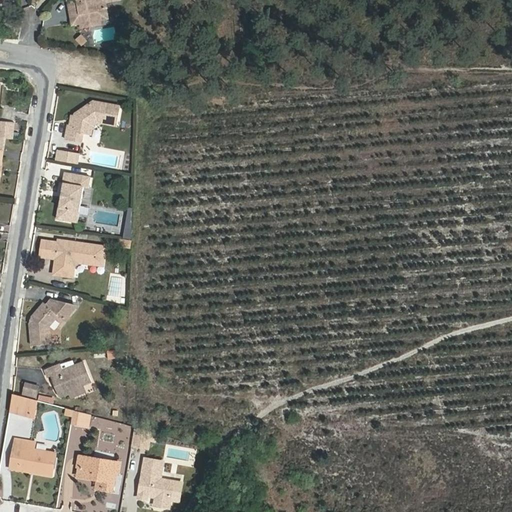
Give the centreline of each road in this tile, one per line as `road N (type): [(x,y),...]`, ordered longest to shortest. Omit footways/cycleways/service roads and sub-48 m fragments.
road 1 (track): [(511,318),(287,399),(226,446),(185,511)]
road 2 (residential): [(0,391),(49,78),(28,58)]
